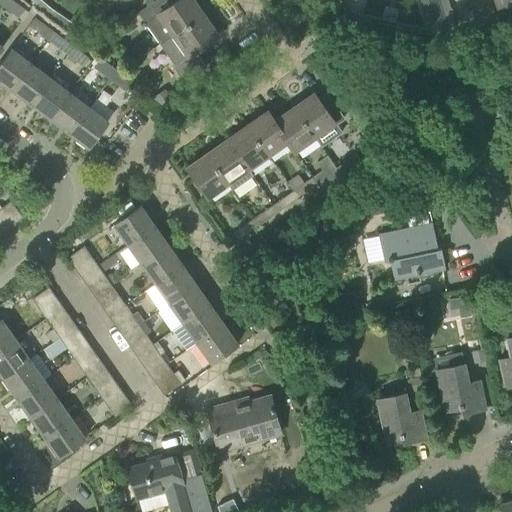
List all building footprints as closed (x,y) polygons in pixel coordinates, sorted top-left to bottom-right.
[(24,9),(11,0),(7,0),(3,6),(18,17),(24,9)] [(50,0),(35,0),(33,3),(45,10),(50,0)] [(106,0),(107,1),(112,4),(124,11),(128,4),(130,0),(106,0)] [(201,14),(191,0),(154,0),(137,13),(149,31),(153,29),(162,42),(201,14)] [(437,0),(419,0),(424,12),(440,7),(437,0)] [(455,20),(448,0),(438,0),(446,22),(455,20)] [(57,13),(52,20),(66,30),(71,23),(57,13)] [(216,35),(201,14),(159,44),(173,64),(181,75),(204,59),(197,49),(216,35)] [(29,25),(44,36),(50,29),(35,17),(29,25)] [(73,46),(58,35),(54,32),(48,40),(67,54),(73,46)] [(88,58),(73,46),(67,54),(82,66),(88,58)] [(0,81),(10,90),(30,63),(11,49),(0,62),(0,81)] [(115,70),(100,59),(94,68),(109,79),(115,70)] [(29,104),(49,78),(30,63),(10,90),(29,104)] [(131,82),(115,70),(109,79),(124,90),(131,82)] [(49,119),(69,92),(49,78),(29,104),(49,119)] [(68,133),(88,107),(69,92),(49,119),(68,133)] [(320,103),(313,94),(304,100),(302,97),(292,104),(292,103),(291,104),(293,108),(313,137),(313,136),(320,146),(341,132),(335,124),(343,118),(328,98),(320,103)] [(107,121),(106,121),(88,107),(68,133),(87,148),(107,121)] [(313,137),(293,108),(274,121),(273,122),(286,141),(293,151),(313,137)] [(273,122),(274,121),(267,111),(246,126),(267,155),(286,141),(273,122)] [(267,155),(246,126),(227,140),(247,168),(267,155)] [(247,168),(227,140),(207,154),(227,182),(232,190),(252,176),(247,168)] [(355,153),(339,165),(336,167),(341,174),(360,161),(355,153)] [(227,182),(207,154),(186,168),(207,197),(227,182)] [(330,182),(321,170),(311,177),(316,184),(320,189),(330,182)] [(297,198),(316,184),(311,177),(292,190),(297,198)] [(420,185),(397,190),(401,208),(416,205),(424,203),(420,185)] [(277,212),(297,198),(292,190),(272,204),(277,212)] [(9,202),(0,209),(0,227),(3,232),(22,217),(9,202)] [(257,226),(277,212),(272,204),(252,218),(257,226)] [(113,225),(124,241),(127,245),(154,226),(140,206),(113,225)] [(237,240),(253,228),(257,226),(252,218),(232,233),(237,240)] [(431,223),(412,227),(378,235),(383,259),(384,259),(385,261),(389,260),(394,278),(417,273),(418,278),(442,273),(441,268),(444,268),(440,248),(437,249),(431,223)] [(168,245),(154,226),(127,245),(141,264),(168,245)] [(182,265),(168,245),(141,264),(155,284),(182,265)] [(74,267),(90,256),(83,246),(67,258),(74,267)] [(195,285),(182,265),(155,284),(168,304),(195,285)] [(94,297),(111,286),(104,276),(88,287),(94,297)] [(209,304),(195,285),(168,304),(182,323),(209,304)] [(102,307),(118,296),(111,286),(94,297),(102,307)] [(39,308),(55,297),(48,287),(32,299),(39,308)] [(182,323),(172,330),(186,350),(196,343),(223,324),(209,304),(182,323)] [(122,336),(138,325),(144,321),(137,312),(115,327),(122,336)] [(59,338),(75,327),(68,317),(52,328),(59,338)] [(0,349),(15,339),(13,336),(1,319),(0,320),(0,349)] [(237,344),(223,324),(196,343),(210,363),(237,344)] [(129,346),(145,335),(138,325),(122,336),(129,346)] [(50,359),(82,337),(75,327),(59,338),(43,350),(50,359)] [(511,336),(505,337),(509,357),(498,359),(504,387),(511,385),(511,336)] [(29,359),(15,339),(0,349),(0,375),(2,378),(29,359)] [(156,341),(136,355),(143,366),(150,376),(166,365),(170,362),(156,341)] [(87,377),(103,365),(96,356),(80,367),(87,377)] [(43,379),(29,359),(2,378),(16,398),(43,379)] [(485,408),(481,388),(479,380),(468,382),(464,364),(435,370),(445,416),(485,408)] [(94,387),(110,376),(103,365),(87,377),(94,387)] [(184,380),(178,371),(173,375),(166,365),(150,376),(163,395),(184,380)] [(56,398),(43,379),(16,398),(29,417),(56,398)] [(426,437),(421,418),(419,409),(408,411),(404,393),(376,399),(386,446),(426,437)] [(114,416),(130,405),(124,396),(108,407),(114,416)] [(206,409),(212,429),(218,451),(280,434),(269,396),(235,405),(234,401),(206,409)] [(70,418),(56,398),(29,417),(43,437),(70,418)] [(84,438),(73,422),(70,418),(43,437),(57,457),(84,438)] [(147,463),(127,468),(133,488),(136,499),(166,490),(172,511),(211,511),(199,469),(193,450),(174,456),(173,452),(153,458),(154,461),(147,463)] [(219,505),(216,506),(219,511),(270,511),(265,501),(265,500),(240,511),(238,511),(236,506),(232,498),(219,505)] [(511,511),(511,499),(499,503),(501,511),(511,511)]
